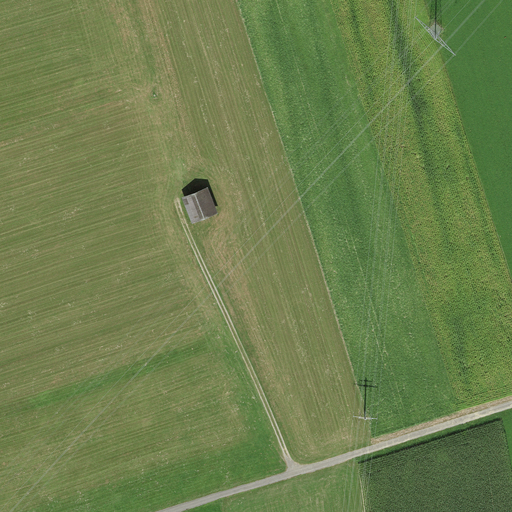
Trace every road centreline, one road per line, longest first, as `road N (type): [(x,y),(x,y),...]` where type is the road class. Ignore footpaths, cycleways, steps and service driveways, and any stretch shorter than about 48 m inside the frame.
road 1 (track): [(170,511),(511,404)]
road 2 (track): [(294,473),(178,204)]
